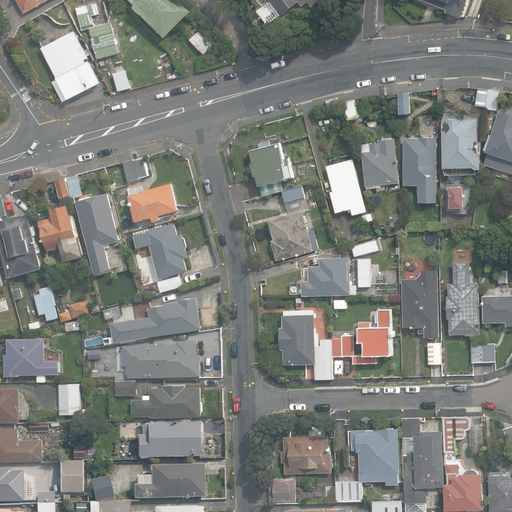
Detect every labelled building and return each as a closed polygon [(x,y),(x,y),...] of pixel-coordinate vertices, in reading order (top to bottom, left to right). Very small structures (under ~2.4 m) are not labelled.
[(17,0),(25,12),(46,0),(17,0)] [(128,0),(166,38),(192,12),(179,0),(128,0)] [(272,2),(282,15),(299,2),(303,6),(308,1),(313,7),(321,0),(265,0),(269,4),(272,2)] [(445,11),(461,17),(467,0),(422,0),(446,9),(445,11)] [(217,7),(229,22),(236,16),(224,1),(217,7)] [(90,28),(98,59),(120,53),(112,22),(95,26),(93,16),(99,14),(96,2),(77,7),(83,30),(90,28)] [(189,39),(205,54),(219,39),(204,24),(189,39)] [(53,82),(64,102),(103,82),(91,60),(87,62),(86,59),(90,57),(89,56),(92,54),(89,49),(86,50),(76,30),(43,48),(59,79),(53,82)] [(115,73),(120,90),(132,87),(127,70),(115,73)] [(490,108),(499,110),(501,90),(479,87),(477,105),(488,106),(490,108)] [(399,93),(401,114),(413,113),(411,92),(399,93)] [(339,95),(325,98),(327,104),(340,101),(339,95)] [(346,102),(350,119),(360,116),(356,99),(346,102)] [(487,152),(511,159),(511,114),(500,111),(491,140),(488,139),(486,146),(488,147),(487,152)] [(474,166),(474,169),(481,168),(480,140),(478,140),(477,117),(459,117),(459,116),(449,116),(449,117),(443,117),(444,166),(474,166)] [(438,202),(437,137),(420,137),(420,138),(404,138),(405,185),(419,185),(419,202),(438,202)] [(368,186),(368,188),(382,187),(382,185),(401,183),(396,138),(379,140),(380,142),(363,144),(367,186),(368,186)] [(258,176),(263,196),(284,190),(282,180),(295,177),(290,157),(285,158),(281,143),(272,145),(271,141),(260,144),(261,147),(251,149),(255,162),(253,163),(256,176),(258,176)] [(125,162),(130,182),(140,180),(140,178),(150,176),(145,157),(125,162)] [(353,211),(354,215),(368,211),(354,158),(328,165),(334,191),(331,192),(337,212),(350,209),(350,212),(353,211)] [(79,174),(67,178),(71,196),(72,195),(73,198),(84,195),(79,174)] [(71,196),(67,178),(56,180),(61,198),(71,196)] [(153,215),(154,220),(161,218),(159,214),(179,208),(172,182),(129,194),(136,220),(153,215)] [(449,183),(448,210),(461,211),(461,214),(469,215),(473,184),(449,183)] [(272,240),(278,260),(321,249),(315,229),(310,230),(305,212),(310,210),(303,186),(283,191),(289,211),(281,213),(282,216),(269,219),(275,240),(272,240)] [(77,201),(96,273),(113,268),(108,248),(112,247),(111,243),(122,240),(109,193),(77,201)] [(71,212),(69,203),(52,207),(54,215),(39,219),(42,232),(44,231),(49,249),(62,245),(66,260),(85,254),(79,234),(80,233),(74,212),(71,212)] [(373,214),(362,216),(364,223),(374,221),(373,214)] [(0,225),(0,239),(11,277),(44,268),(39,252),(42,252),(40,243),(37,243),(30,216),(17,220),(17,217),(0,221),(0,223),(0,225)] [(159,277),(188,269),(185,258),(189,257),(183,233),(178,234),(175,222),(146,230),(147,231),(134,235),(136,241),(145,239),(146,245),(150,244),(159,277)] [(501,234),(510,237),(511,230),(511,225),(505,223),(501,234)] [(480,230),(480,241),(493,241),(493,230),(480,230)] [(353,246),(356,256),(372,252),(369,241),(353,246)] [(303,281),(303,296),(358,295),(358,284),(352,284),(351,257),(321,258),(321,265),(310,266),(310,274),(308,274),(308,281),(303,281)] [(467,334),(467,335),(477,335),(477,333),(482,333),(480,282),(474,282),(474,274),(471,274),(471,261),(455,261),(456,283),(449,283),(450,296),(448,296),(449,318),(451,318),(451,334),(467,334)] [(439,335),(437,268),(422,268),(422,272),(417,277),(402,277),(402,326),(418,326),(418,331),(424,331),(424,335),(439,335)] [(499,282),(508,282),(508,270),(500,270),(499,282)] [(180,273),(158,279),(161,291),(183,285),(180,273)] [(41,291),(35,293),(40,313),(47,311),(49,319),(59,316),(50,284),(40,287),(41,291)] [(507,322),(507,326),(511,325),(511,294),(484,295),(484,322),(507,322)] [(148,317),(151,337),(203,329),(198,296),(180,299),(180,301),(150,306),(151,316),(148,317)] [(71,304),(74,317),(91,312),(88,299),(71,304)] [(347,299),(335,299),(335,308),(347,308),(347,299)] [(104,308),(109,327),(126,322),(121,303),(104,308)] [(60,313),(63,322),(73,319),(71,310),(70,310),(69,307),(65,308),(66,311),(60,313)] [(315,362),(315,377),(332,377),(331,337),(321,337),(321,344),(320,344),(319,331),(316,331),(316,326),(315,326),(315,307),(284,308),(284,313),(283,313),(283,324),(281,324),(281,348),(283,348),(283,358),(284,362),(305,362),(315,362)] [(392,354),(392,307),(379,307),(379,310),(376,310),(377,322),(371,323),(371,319),(359,319),(359,342),(363,342),(363,352),(354,352),(354,361),(377,360),(377,354),(392,354)] [(31,328),(40,325),(38,319),(29,322),(31,328)] [(67,322),(68,331),(82,329),(80,320),(67,322)] [(97,323),(98,334),(108,332),(106,322),(97,323)] [(104,343),(105,345),(122,342),(120,332),(95,336),(97,344),(104,343)] [(353,333),(342,334),(342,353),(353,353),(353,333)] [(37,373),(38,381),(46,381),(46,373),(60,373),(60,359),(46,359),(45,336),(8,337),(8,352),(5,352),(5,375),(19,375),(19,374),(37,373)] [(332,337),(333,356),(341,355),(341,337),(332,337)] [(415,375),(416,337),(401,337),(401,375),(415,375)] [(199,354),(198,340),(178,340),(178,344),(155,344),(155,364),(151,364),(152,377),(202,376),(202,354),(199,354)] [(122,354),(140,352),(139,341),(120,343),(120,345),(107,347),(108,355),(122,353),(122,354)] [(442,342),(428,342),(429,364),(442,363),(442,342)] [(472,344),(473,362),(496,362),(495,343),(472,344)] [(115,378),(116,394),(137,393),(136,378),(115,378)] [(151,414),(151,416),(202,415),(202,411),(203,411),(203,400),(201,400),(201,385),(186,386),(186,382),(164,383),(164,386),(151,386),(151,393),(144,393),(145,397),(133,397),(134,415),(151,414)] [(60,384),(60,414),(78,414),(78,421),(87,421),(87,409),(81,409),(80,384),(60,384)] [(0,420),(21,420),(21,416),(24,416),(24,409),(21,410),(20,386),(0,386),(0,420)] [(447,482),(448,510),(485,509),(484,473),(480,473),(480,470),(476,470),(476,469),(470,469),(470,471),(462,472),(462,475),(460,475),(460,471),(461,471),(461,462),(456,462),(456,439),(462,438),(465,437),(467,435),(468,429),(470,427),(471,423),(470,419),(469,417),(445,417),(446,452),(447,482)] [(421,431),(421,418),(403,418),(404,437),(416,437),(417,452),(409,452),(409,473),(406,473),(407,503),(428,502),(427,487),(445,487),(443,431),(421,431)] [(137,435),(137,458),(200,456),(200,450),(202,450),(202,438),(200,438),(199,421),(190,422),(190,420),(181,420),(181,422),(147,423),(147,424),(142,424),(142,434),(137,435)] [(400,471),(399,427),(375,427),(375,431),(366,432),(366,428),(352,428),(352,448),(357,448),(357,450),(359,450),(360,479),(336,479),(337,499),(363,498),(362,479),(386,479),(386,482),(399,482),(399,471),(400,471)] [(484,427),(470,428),(472,453),(485,452),(484,427)] [(20,440),(20,428),(0,428),(0,461),(45,460),(44,439),(20,440)] [(285,460),(286,471),(332,470),(332,451),(330,451),(329,433),(285,434),(285,450),(282,450),(282,460),(285,460)] [(73,447),(73,457),(84,457),(84,446),(73,447)] [(96,448),(86,448),(86,459),(96,459),(96,448)] [(60,460),(60,491),(83,491),(82,460),(60,460)] [(134,484),(135,498),(205,495),(204,463),(151,465),(151,484),(134,484)] [(0,500),(23,500),(22,469),(9,470),(9,468),(0,467),(0,500)] [(489,473),(491,511),(511,511),(511,475),(507,475),(506,473),(505,473),(505,469),(491,469),(491,473),(489,473)] [(91,504),(90,511),(131,511),(131,503),(117,503),(110,477),(86,482),(88,504),(91,504)] [(271,478),(272,501),(298,501),(297,477),(271,478)] [(37,491),(37,511),(53,511),(53,491),(37,491)] [(372,498),(372,511),(401,511),(401,498),(372,498)]
